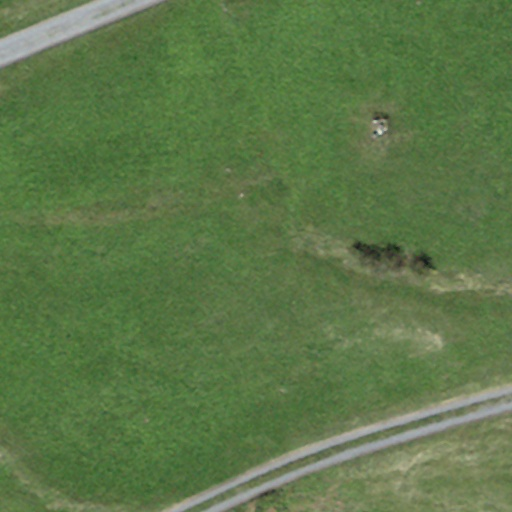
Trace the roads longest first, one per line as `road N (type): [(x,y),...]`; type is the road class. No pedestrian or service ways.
road 1 (track): [(186,511),(254,480),(511,398)]
road 2 (track): [(139,0),(0,57)]
